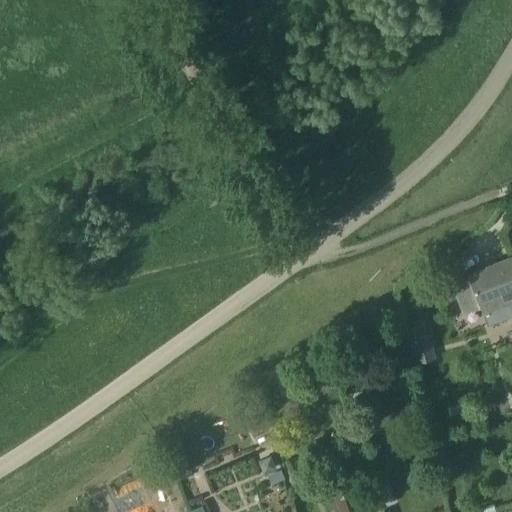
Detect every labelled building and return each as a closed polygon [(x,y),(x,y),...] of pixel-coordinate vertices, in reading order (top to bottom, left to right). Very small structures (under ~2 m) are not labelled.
[(511,257),(467,274),(451,281),(463,311),(479,305),(482,312),(511,300),(511,257)] [(412,337),(410,337),(415,361),(434,356),(428,333),(427,334),(412,337)] [(336,373),(328,376),(332,388),(340,385),(336,373)] [(262,381),(251,385),(255,396),(266,392),(262,381)] [(270,454),(258,460),(264,473),(276,467),(270,454)] [(386,481),(365,489),(374,511),(395,503),(386,481)] [(357,502),(353,491),(335,498),(340,511),(363,511),(360,501),(357,502)]
